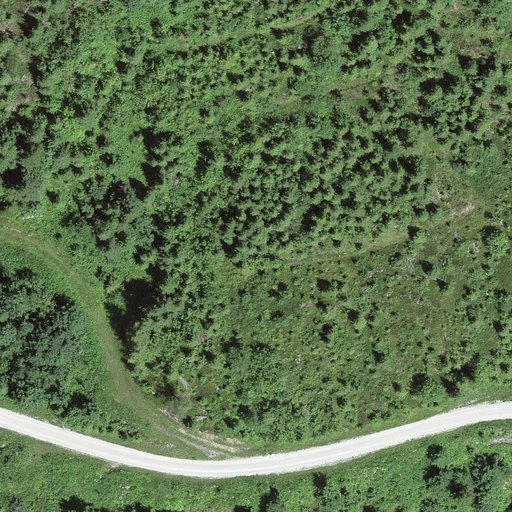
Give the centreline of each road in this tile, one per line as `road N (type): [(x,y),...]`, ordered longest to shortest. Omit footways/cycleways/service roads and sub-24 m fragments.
road 1 (track): [(0,419),(138,462),(215,470),(358,450),(511,407)]
road 2 (track): [(255,468),(184,435),(134,399),(84,291),(37,250),(0,235)]
